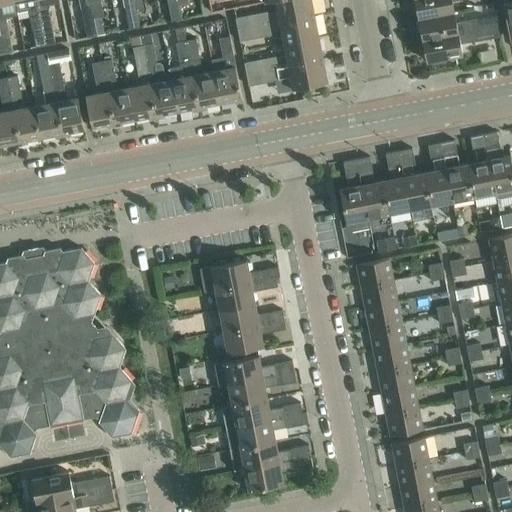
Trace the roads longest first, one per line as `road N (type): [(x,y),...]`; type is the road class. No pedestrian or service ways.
road 1 (residential): [(356,496),(300,205)]
road 2 (tertiary): [(0,194),(288,136)]
road 3 (residential): [(128,239),(300,205)]
road 4 (tertiary): [(390,116),(511,97)]
